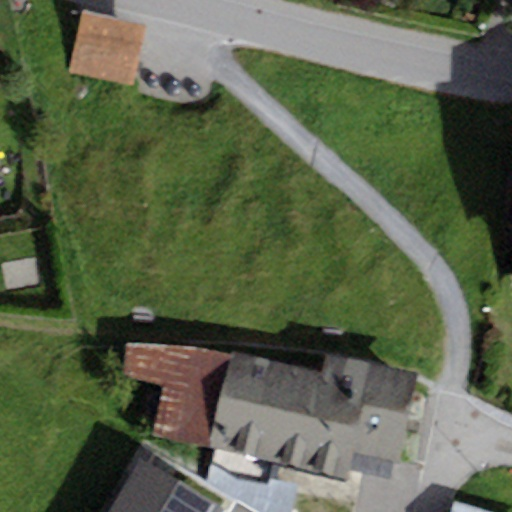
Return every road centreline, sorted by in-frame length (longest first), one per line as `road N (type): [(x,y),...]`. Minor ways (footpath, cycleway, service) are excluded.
road 1 (residential): [(511,443),(474,428),(455,405),(456,322),(430,265),(401,229),(222,69),(168,0)]
road 2 (residential): [(511,79),(168,0)]
